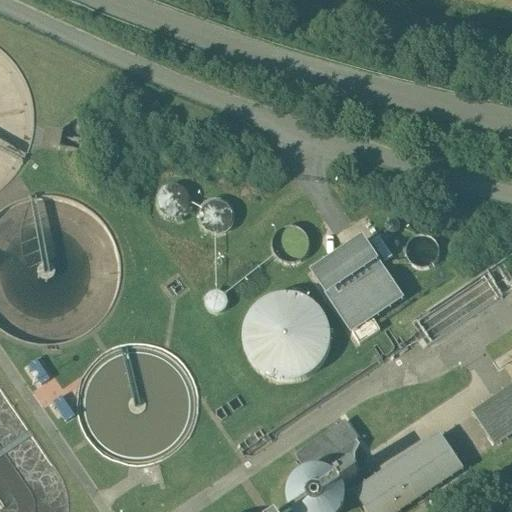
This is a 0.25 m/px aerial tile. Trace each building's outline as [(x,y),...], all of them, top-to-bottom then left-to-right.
[(167,217),(189,200),(175,182),(152,198),(167,217)] [(205,201),(204,229),(226,229),(227,201),(205,201)] [(364,246),(312,281),(351,337),(403,302),(364,246)] [(328,330),(321,317),(310,306),(296,300),(281,299),(266,303),(253,311),(244,323),(239,338),(239,353),(244,367),(254,379),(267,387),(282,391),(297,389),(310,383),(321,373),(328,359),(331,345),(328,330)] [(511,390),(474,416),(494,445),(511,433),(511,390)] [(361,444),(366,441),(363,436),(355,442),(344,426),(299,457),(308,470),(315,469),(321,470),(329,473),(335,477),(338,482),(341,487),(360,475),(357,471),(355,467),(354,464),(353,458),(354,454),(357,449),(361,444)] [(371,440),(366,441),(361,444),(357,449),(354,454),(353,458),(354,464),(355,467),(357,471),(360,475),(364,478),(369,479),(374,480),(380,479),(384,477),(388,473),(391,470),(392,465),(393,460),(393,455),(391,450),(389,447),(385,444),(382,442),(376,440),(371,440)] [(315,469),(308,470),(304,472),(299,476),(294,482),(292,488),(290,493),(290,498),(290,505),(291,511),(339,511),(342,507),(343,502),(343,495),(342,489),(341,487),(338,482),(335,477),(329,473),(321,470),(315,469)]
